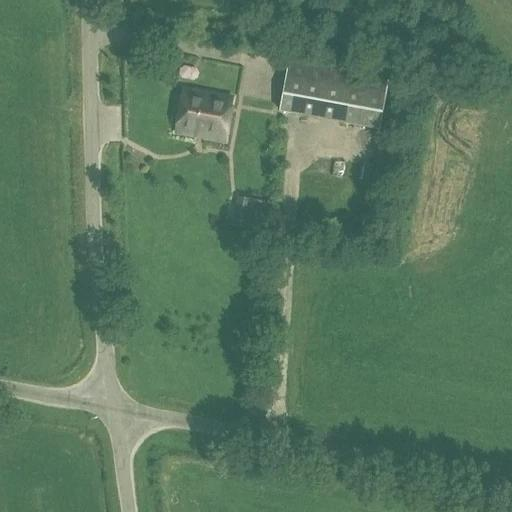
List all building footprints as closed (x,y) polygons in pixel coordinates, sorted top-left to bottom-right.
[(183,61),(180,57),(175,57),(171,60),(171,64),(173,68),(178,69),(182,66),(183,61)] [(280,111),(380,130),(389,80),(289,61),(280,111)] [(176,133),(226,142),(234,98),(185,89),(176,133)] [(359,179),(372,181),(374,169),(361,166),(359,179)] [(232,225),(265,231),(271,202),(264,201),(237,196),(232,225)]
